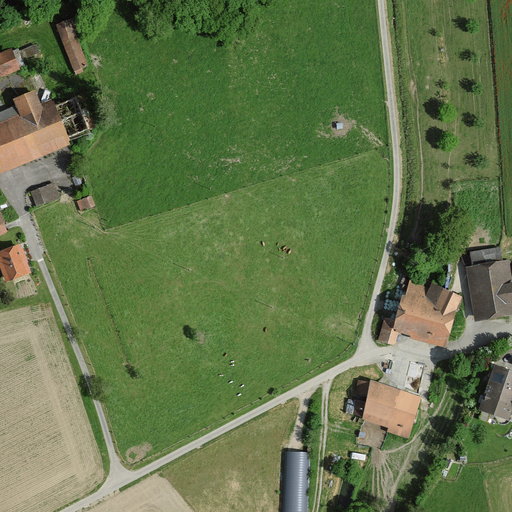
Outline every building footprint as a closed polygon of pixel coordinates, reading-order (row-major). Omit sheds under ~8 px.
[(56,25),(74,71),(88,66),(77,37),(70,19),(56,25)] [(23,60),(39,53),(35,44),(19,51),(23,60)] [(12,49),(0,53),(0,78),(20,69),(12,49)] [(0,112),(0,173),(70,145),(68,138),(88,129),(75,97),(54,106),(52,100),(41,104),(35,90),(13,99),(15,106),(0,112)] [(35,210),(59,201),(52,184),(29,193),(35,210)] [(95,206),(91,195),(75,201),(80,213),(95,206)] [(0,252),(0,272),(4,283),(32,272),(21,244),(0,252)] [(469,254),(471,267),(465,268),(474,324),(511,317),(511,278),(509,262),(502,263),(500,249),(469,254)] [(408,278),(395,321),(383,318),(376,343),(395,348),(398,334),(446,349),(462,295),(408,278)] [(509,422),(511,411),(511,373),(492,368),(478,412),(509,422)] [(407,439),(420,396),(370,381),(361,421),(387,429),(386,433),(407,439)] [(304,511),(306,452),(285,452),(282,511),(304,511)]
